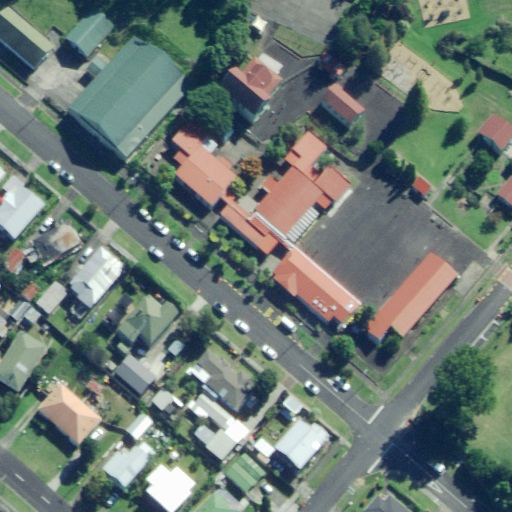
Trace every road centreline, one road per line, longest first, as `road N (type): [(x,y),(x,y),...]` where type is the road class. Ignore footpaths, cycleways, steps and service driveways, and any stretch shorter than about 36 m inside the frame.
road 1 (residential): [(0,104),(378,433)]
road 2 (tertiary): [(378,433),(511,280)]
road 3 (residential): [(378,433),(470,511)]
